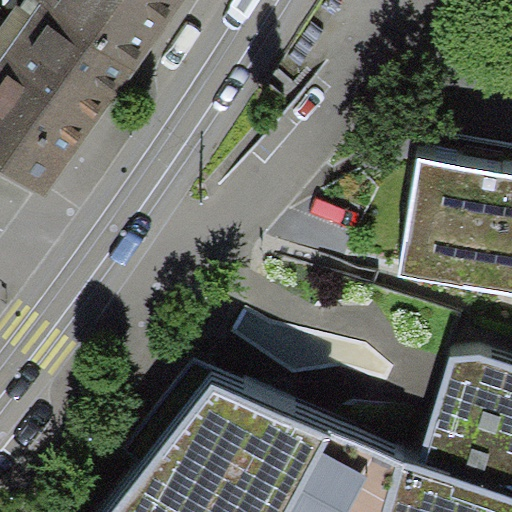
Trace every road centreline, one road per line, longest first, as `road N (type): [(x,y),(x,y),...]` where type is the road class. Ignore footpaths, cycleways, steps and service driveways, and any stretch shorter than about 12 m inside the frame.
road 1 (residential): [(371,51),(316,146),(252,201),(195,221),(129,207)]
road 2 (secondary): [(129,207),(263,0)]
road 3 (residential): [(511,102),(371,51)]
road 4 (secondary): [(0,377),(79,279)]
